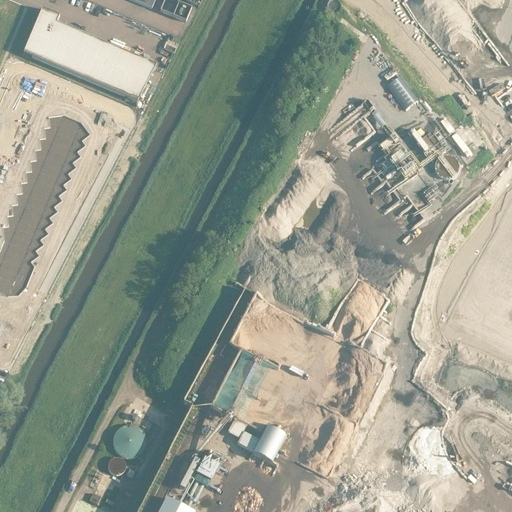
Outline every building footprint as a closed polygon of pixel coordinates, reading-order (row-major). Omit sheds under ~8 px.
[(155,0),(131,0),(151,9),(155,0)] [(178,2),(172,0),(164,0),(160,11),(173,16),(178,2)] [(191,8),(178,2),(173,16),(185,22),(191,8)] [(50,12),(42,8),(40,11),(40,12),(23,53),(31,57),(32,57),(132,99),(148,62),(56,23),(59,16),(50,12)] [(89,501),(97,505),(101,498),(93,494),(89,501)] [(159,511),(193,511),(167,498),(159,511)]
